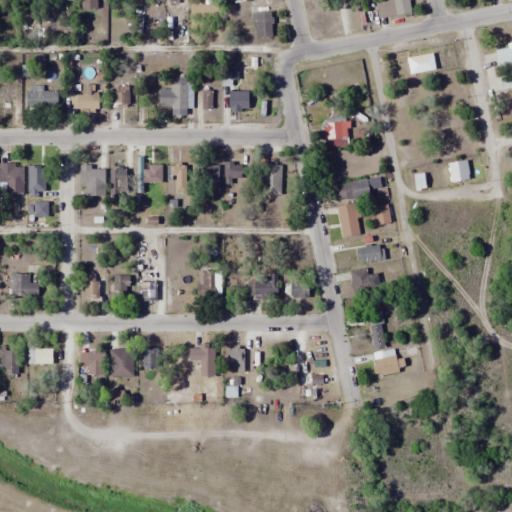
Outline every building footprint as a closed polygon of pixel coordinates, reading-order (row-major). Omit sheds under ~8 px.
[(97,0),(81,0),(81,10),(97,10),(97,0)] [(377,18),(412,14),(409,0),(380,0),(375,1),(377,18)] [(253,13),(253,38),(272,38),(272,13),(253,13)] [(511,45),(495,48),(501,89),(511,87),(511,45)] [(407,59),(410,74),(435,70),(432,54),(407,59)] [(192,108),(192,84),(181,84),(181,88),(160,88),(160,109),(192,108)] [(70,110),(99,110),(99,94),(92,94),(92,86),(82,86),(82,95),(70,95),(70,110)] [(0,109),(13,110),(13,87),(0,87),(0,109)] [(128,87),(113,87),(113,106),(128,106),(128,87)] [(26,92),(26,110),(58,110),(58,92),(26,92)] [(249,92),(229,92),(229,112),(249,112),(249,92)] [(354,125),(368,126),(369,114),(355,113),(354,125)] [(325,122),(325,147),(349,147),(349,122),(325,122)] [(0,184),(6,185),(6,196),(23,196),(23,164),(0,163),(0,184)] [(242,184),(241,163),(224,164),(224,185),(242,184)] [(185,165),(166,165),(166,180),(175,180),(175,193),(185,193),(185,165)] [(202,194),(219,194),(219,165),(202,165),(202,194)] [(143,184),(162,184),(162,166),(143,166),(143,184)] [(287,167),(272,167),(272,186),(287,186),(287,167)] [(46,196),(46,168),(28,168),(28,197),(46,196)] [(86,185),(86,197),(104,197),(104,168),(80,168),(80,185),(86,185)] [(110,197),(125,197),(125,169),(110,169),(110,197)] [(334,184),(336,202),(370,199),(368,181),(334,184)] [(374,208),(377,227),(391,224),(388,205),(374,208)] [(341,238),(359,237),(356,206),(337,208),(341,238)] [(384,262),(382,246),(356,249),(358,265),(384,262)] [(374,275),(371,276),(366,267),(348,277),(359,296),(379,285),(374,275)] [(215,299),(215,272),(196,272),(196,299),(215,299)] [(38,284),(31,284),(31,275),(12,275),(12,299),(38,299),(38,284)] [(269,281),(254,281),(254,300),(278,300),(278,275),(269,275),(269,281)] [(112,301),(128,301),(128,276),(112,276),(112,301)] [(85,299),(98,299),(99,279),(86,279),(85,299)] [(308,281),(284,281),(284,297),(308,297),(308,281)] [(157,283),(138,283),(138,302),(157,302),(157,283)] [(379,316),(366,319),(373,351),(386,348),(379,316)] [(18,348),(1,348),(1,377),(18,377),(18,348)] [(199,361),(199,377),(215,377),(215,348),(189,348),(189,361),(199,361)] [(243,372),(243,348),(231,348),(231,372),(243,372)] [(52,364),(52,349),(29,349),(29,364),(52,364)] [(133,349),(110,349),(110,378),(133,378),(133,349)] [(141,368),(158,369),(158,350),(142,349),(141,368)] [(374,353),(376,376),(405,374),(404,360),(396,361),(395,352),(374,353)] [(104,376),(104,353),(79,353),(78,375),(104,376)]
